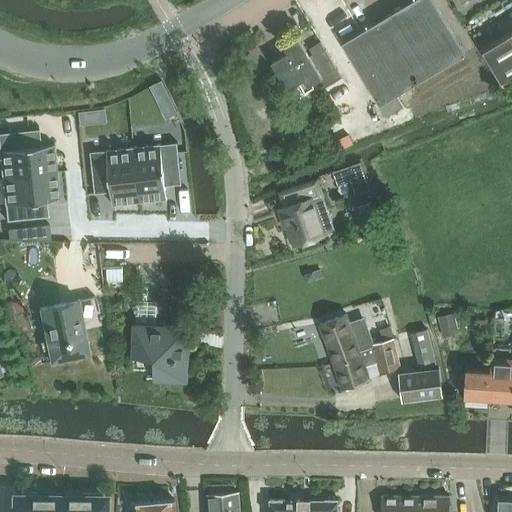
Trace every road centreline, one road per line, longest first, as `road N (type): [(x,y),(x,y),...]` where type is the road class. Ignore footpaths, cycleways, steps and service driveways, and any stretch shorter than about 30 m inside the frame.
road 1 (residential): [(511,469),(229,465)]
road 2 (residential): [(237,231),(229,465)]
road 3 (residential): [(229,465),(0,449)]
road 4 (residential): [(71,170),(79,230),(237,231)]
road 5 (residential): [(175,31),(222,121),(237,231)]
road 6 (tertiary): [(175,31),(135,51),(75,65),(0,49)]
